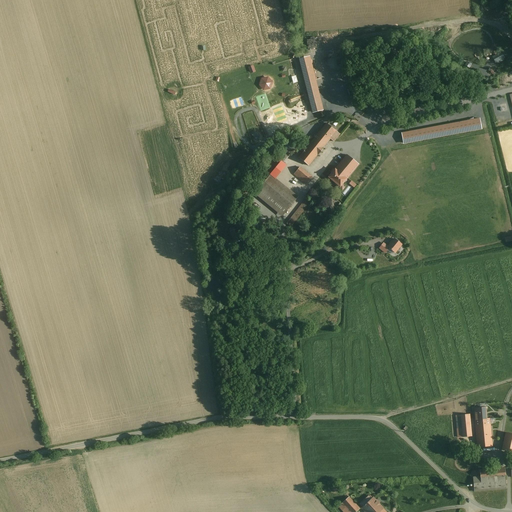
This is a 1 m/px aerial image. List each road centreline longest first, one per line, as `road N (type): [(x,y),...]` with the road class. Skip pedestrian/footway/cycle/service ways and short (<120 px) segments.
road 1 (unclassified): [(504,511),(467,499),(374,418),(228,417),(0,460)]
road 2 (unknown): [(507,379),(374,418)]
